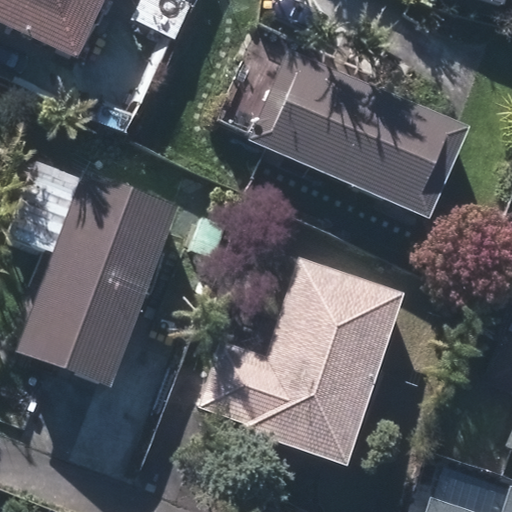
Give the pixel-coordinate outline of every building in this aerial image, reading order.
[(0,0),(0,29),(63,61),(94,0),(0,0)] [(506,0),(473,0),(503,10),(506,0)] [(283,60),(238,154),(407,234),(452,140),(283,60)] [(4,364),(94,400),(166,220),(77,184),(4,364)] [(328,480),(391,306),(290,270),(253,373),(212,358),(190,420),(230,434),(227,443),(328,480)] [(511,421),(496,457),(511,464),(511,421)] [(511,511),(511,487),(510,486),(501,511),(466,511),(433,501),(429,511),(511,511)]
